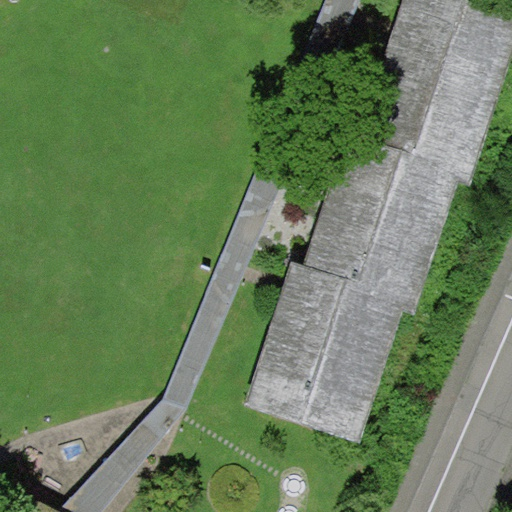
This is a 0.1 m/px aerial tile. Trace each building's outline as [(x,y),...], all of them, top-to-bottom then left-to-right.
[(322,0),(163,399),(146,418),(60,507),(68,511),(102,511),(188,411),(363,0),(322,0)] [(400,0),(357,136),(408,153),(406,158),(459,175),(474,180),(511,64),(511,9),(482,0),(400,0)] [(357,136),(344,132),(302,266),(348,280),(345,290),(401,308),(416,313),(459,175),(406,158),(408,153),(357,136)] [(302,266),(290,262),(245,407),(359,442),(401,308),(345,290),(348,280),(302,266)] [(68,511),(60,507),(21,487),(12,511),(68,511)]
